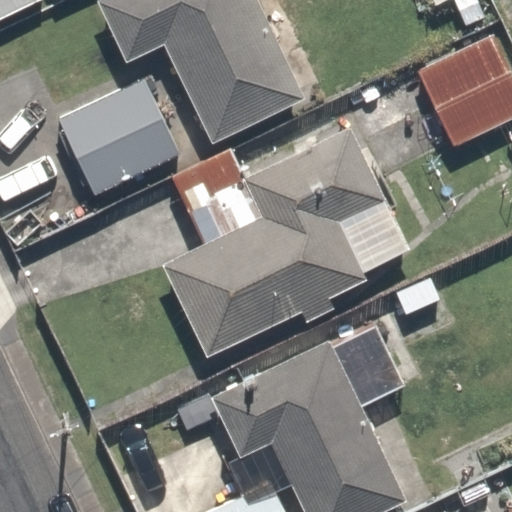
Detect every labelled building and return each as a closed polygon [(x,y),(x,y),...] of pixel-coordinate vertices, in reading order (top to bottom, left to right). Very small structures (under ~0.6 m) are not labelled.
[(0,0),(0,15),(33,0),(0,0)] [(160,41),(207,137),(303,93),(255,0),(94,0),(123,59),(160,41)] [(484,14),(477,0),(453,0),(463,23),(484,14)] [(511,113),(511,72),(491,31),(415,68),(452,143),(511,113)] [(179,151),(143,76),(56,118),(92,191),(179,151)] [(382,196),(347,122),(242,173),(260,213),(199,240),(157,260),(202,352),(297,307),(304,319),(333,305),(327,293),(365,276),(337,218),(382,196)] [(260,213),(242,173),(229,145),(169,173),(199,240),(260,213)] [(302,511),(368,511),(404,495),(358,403),(403,382),(374,319),(328,341),(325,334),(206,391),(237,452),(267,439),(302,511)] [(285,511),(268,477),(198,511),(285,511)]
